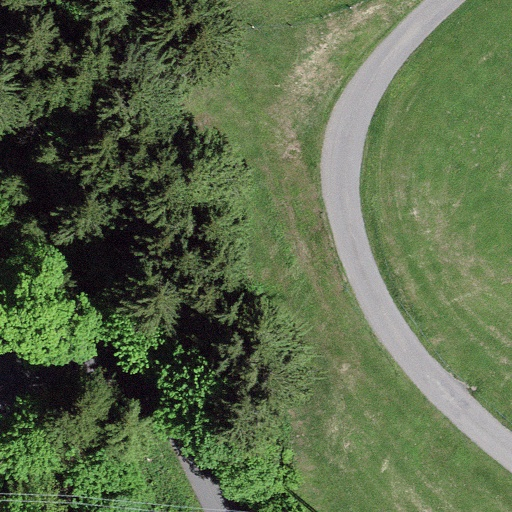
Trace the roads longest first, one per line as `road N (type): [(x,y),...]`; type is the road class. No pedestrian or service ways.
road 1 (unclassified): [(511,453),(425,373),(392,327),(368,283),(340,186),(342,148),(374,75),(443,0)]
road 2 (unclassified): [(0,384),(27,362),(51,356),(79,355),(127,371),(185,438),(222,511)]
